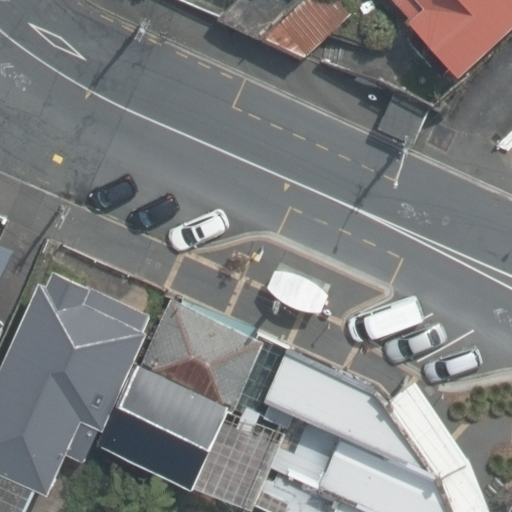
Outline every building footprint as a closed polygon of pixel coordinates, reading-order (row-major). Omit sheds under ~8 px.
[(511,0),(399,0),(461,70),(511,23),(511,0)] [(0,242),(0,275),(12,248),(0,242)] [(148,310),(40,260),(0,347),(0,511),(11,511),(26,482),(42,489),(61,448),(80,457),(148,310)] [(272,338),(177,295),(111,441),(206,484),(272,338)] [(465,511),(444,464),(388,388),(288,345),(271,397),(317,416),(295,473),(313,482),(299,511),(465,511)]
